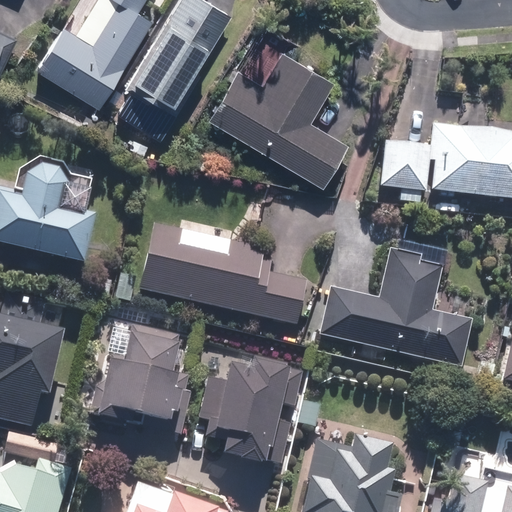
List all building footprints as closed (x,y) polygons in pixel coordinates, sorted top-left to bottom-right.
[(102,93),(147,25),(131,15),(140,0),(97,0),(71,41),(59,33),(44,55),(102,93)] [(228,17),(201,0),(179,0),(125,84),(166,111),(228,17)] [(0,67),(13,42),(0,34),(0,67)] [(232,71),(200,122),(328,204),(351,167),(333,156),(341,144),(313,126),(335,92),(276,55),(255,86),(232,71)] [(511,134),(428,127),(426,151),(379,147),(375,190),(397,191),(396,203),(416,205),(417,195),(511,202),(511,134)] [(92,184),(64,179),(57,168),(31,162),(10,177),(8,192),(0,190),(0,256),(74,271),(92,184)] [(262,251),(223,242),(219,259),(175,250),(179,233),(150,227),(135,294),(290,328),(302,274),(258,265),(262,251)] [(373,300),(325,288),(313,336),(453,370),(465,322),(424,312),(437,259),(386,247),(373,300)] [(53,338),(0,324),(0,423),(30,431),(53,338)] [(173,335),(120,324),(111,367),(96,364),(86,410),(176,430),(187,380),(164,375),(173,335)] [(476,362),(472,378),(511,386),(511,325),(507,324),(498,366),(476,362)] [(201,431),(236,439),(253,467),(275,469),(280,449),(286,423),(269,420),(273,406),(289,410),(298,369),(249,358),(247,369),(217,362),(201,431)] [(312,429),(316,406),(296,402),(292,425),(312,429)] [(511,511),(511,424),(501,422),(493,456),(440,444),(424,511),(511,511)] [(386,494),(384,493),(389,472),(377,470),(382,445),(349,438),(346,452),(306,444),(291,511),(398,511),(398,510),(398,509),(398,507),(398,506),(397,504),(396,503),(396,501),(395,500),(394,499),(393,498),(391,497),(390,496),(389,495),(387,494),(386,494)] [(0,457),(0,511),(53,511),(64,468),(33,460),(30,473),(12,468),(14,461),(0,457)] [(210,511),(126,484),(116,511),(210,511)]
